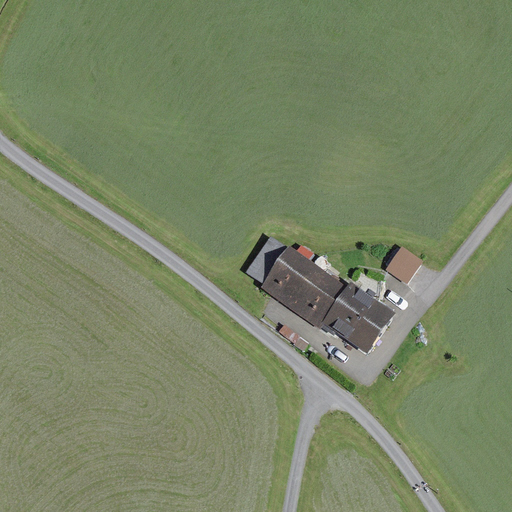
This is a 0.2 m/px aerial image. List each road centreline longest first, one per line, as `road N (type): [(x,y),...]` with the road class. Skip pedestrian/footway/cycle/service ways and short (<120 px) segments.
road 1 (residential): [(0,144),(186,274),(378,431),(434,511)]
road 2 (track): [(290,511),(308,418),(323,386)]
